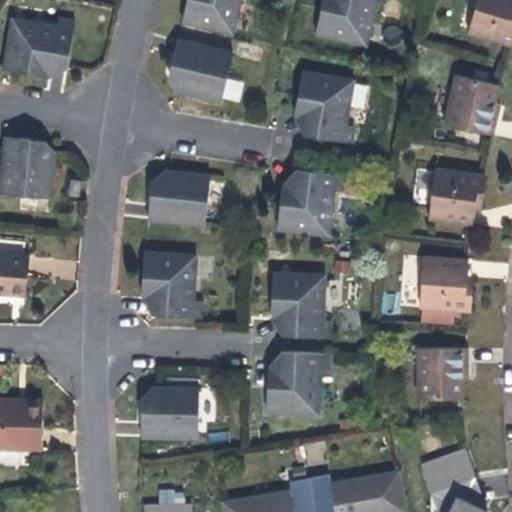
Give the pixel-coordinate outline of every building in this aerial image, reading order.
[(184,0),(180,19),(230,31),(237,0),(184,0)] [(322,0),(318,3),(310,27),(358,42),(371,0),(379,0),(380,0),(322,0)] [(511,0),(476,0),(467,32),(511,46),(511,0)] [(2,67),(28,73),(37,68),(45,63),(66,68),(78,20),(59,16),(57,26),(14,16),(2,67)] [(170,58),(182,61),(180,70),(177,86),(218,96),(229,49),(175,37),(170,58)] [(299,101),(304,107),(300,133),(348,140),(350,124),(342,123),(349,78),(298,70),(294,94),(299,101)] [(456,79),(445,128),(492,139),(495,124),(489,123),(492,111),(497,89),(456,79)] [(362,108),(367,87),(355,84),(350,106),(362,108)] [(2,194),(51,198),(55,152),(41,151),(30,150),(31,140),(7,138),(2,194)] [(295,167),(291,190),(285,194),(277,200),(273,227),(326,235),(333,190),(342,191),(344,175),(295,167)] [(436,174),(430,221),(472,227),(475,209),(476,200),(480,201),(482,180),(436,174)] [(146,224),(199,229),(204,180),(161,176),(159,192),(159,200),(148,199),(146,224)] [(79,195),(80,183),(70,182),(69,194),(79,195)] [(0,252),(0,291),(14,292),(27,293),(30,255),(0,252)] [(159,298),(157,321),(204,325),(206,305),(197,304),(201,261),(149,256),(147,283),(152,290),(159,298)] [(425,259),(421,311),(469,315),(471,296),(472,284),(466,283),(467,262),(425,259)] [(271,264),(270,284),(277,290),(283,296),(281,325),(329,327),(330,312),(320,311),(322,266),(271,264)] [(329,349),(280,349),(280,373),(274,378),(266,386),(266,411),(318,412),(318,366),(329,366),(329,349)] [(467,352),(417,352),(417,400),(462,400),(462,382),(467,382),(467,371),(467,352)] [(197,435),(197,384),(154,384),(154,399),(154,411),(143,411),(142,435),(197,435)] [(13,405),(13,399),(0,398),(0,445),(45,446),(45,405),(13,405)] [(475,497),(486,475),(477,446),(430,462),(440,490),(463,502),(457,511),(495,511),(498,509),(475,497)] [(338,477),(310,481),(315,511),(408,511),(413,511),(407,473),(340,485),(338,477)] [(475,497),(498,509),(493,493),(486,475),(475,497)] [(229,504),(230,511),(315,511),(310,481),(296,484),(298,492),(229,504)] [(457,511),(463,502),(440,490),(447,511),(457,511)]
